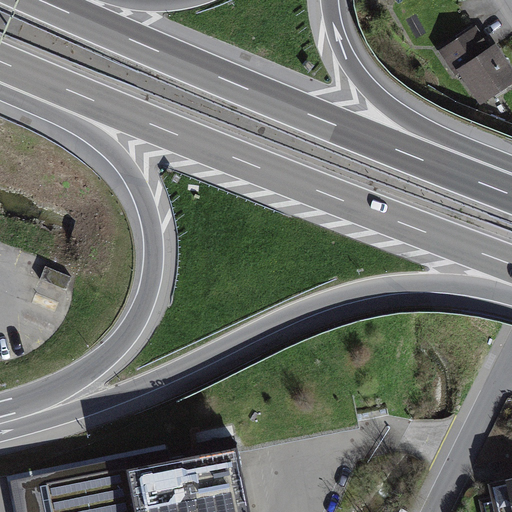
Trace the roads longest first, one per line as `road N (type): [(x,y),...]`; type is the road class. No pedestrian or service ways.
road 1 (motorway): [(0,62),(511,263)]
road 2 (motorway): [(0,421),(137,388),(297,313),(364,292),(421,285),(511,290)]
road 3 (motorway): [(502,190),(224,83),(39,0)]
road 4 (motorway): [(0,64),(117,158),(145,203),(153,249),(143,304),(117,344),(79,376),(0,420)]
road 5 (motorway): [(502,190),(370,88),(341,44),(329,0)]
road 6 (residential): [(510,368),(435,511)]
